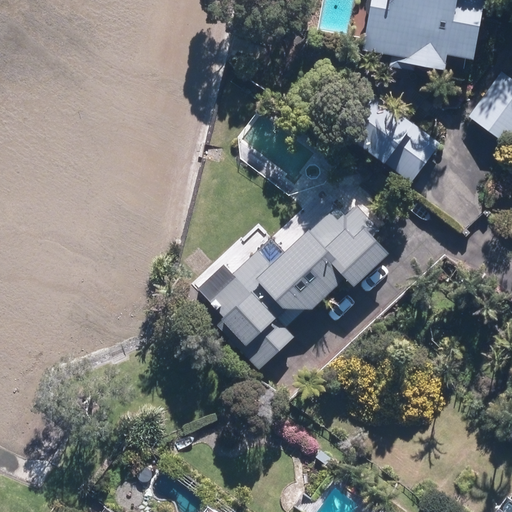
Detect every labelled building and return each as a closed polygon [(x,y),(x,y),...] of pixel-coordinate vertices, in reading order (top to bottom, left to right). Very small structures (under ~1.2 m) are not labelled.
[(368,0),(357,51),(441,70),(445,56),(468,61),(481,0),(368,0)] [(469,117),(505,144),(511,134),(511,83),(500,75),(469,117)] [(383,162),(408,182),(436,145),(372,97),(343,136),(381,165),(383,162)] [(305,232),(270,266),(257,253),(207,301),(224,319),(217,326),(258,368),(291,335),(284,328),(340,274),(350,285),(379,257),(383,252),(371,238),(376,233),(353,209),(342,218),(332,207),(305,232)] [(138,464),(115,488),(130,502),(152,478),(138,464)]
